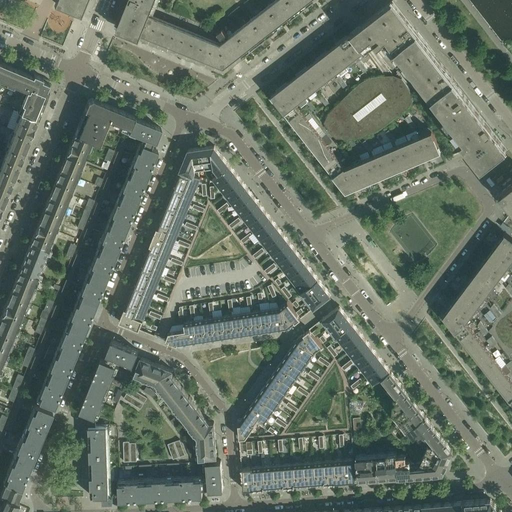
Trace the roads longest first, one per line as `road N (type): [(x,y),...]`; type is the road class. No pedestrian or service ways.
road 1 (residential): [(392,339),(491,210),(488,197),(460,170),(310,234)]
road 2 (residential): [(232,506),(501,479)]
road 3 (residential): [(232,506),(226,414),(183,357),(100,324)]
road 4 (residential): [(184,115),(100,324)]
road 5 (residential): [(0,264),(77,69)]
road 6 (residential): [(100,324),(34,483),(35,511)]
road 7 (residential): [(202,121),(356,0)]
road 8 (residential): [(501,479),(392,339)]
road 9 (residential): [(310,234),(233,136),(202,121)]
road 10 (residential): [(415,0),(511,120)]
road 11 (residential): [(392,339),(310,234)]
